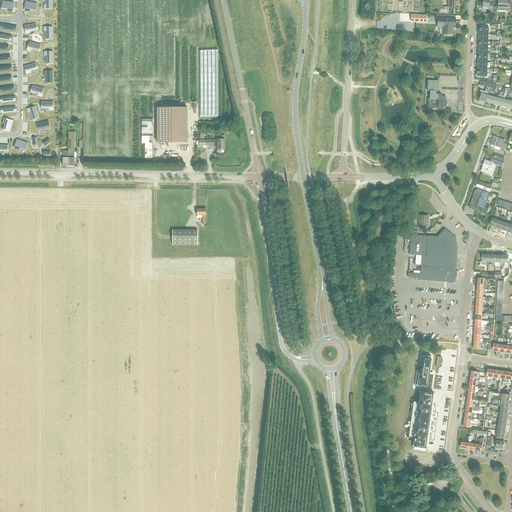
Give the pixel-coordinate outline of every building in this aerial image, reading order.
[(43,5),(43,9),(52,9),(51,0),(45,0),(46,5),(43,5)] [(492,12),(492,3),(489,3),(488,0),(481,0),(482,7),(488,7),(488,12),(492,12)] [(510,11),(510,3),(507,3),(506,0),(497,0),(498,7),(506,7),(506,11),(510,11)] [(2,1),(1,8),(7,8),(6,11),(13,12),(14,3),(2,1)] [(25,1),(23,10),(30,11),(30,9),(36,10),(37,3),(25,1)] [(455,27),(455,19),(437,18),(437,28),(443,28),(442,34),(451,35),(451,27),(455,27)] [(36,24),(24,26),(25,34),(29,33),(29,31),(37,30),(36,24)] [(52,27),(43,27),(44,31),(46,31),(46,39),(52,39),(52,27)] [(29,42),(26,50),(30,51),(31,49),(38,51),(40,45),(29,42)] [(52,51),(44,51),(44,55),(46,55),(46,63),(52,63),(52,51)] [(35,63),(24,66),(26,74),(30,73),(29,71),(37,69),(35,63)] [(486,76),(486,69),(477,69),(476,76),(477,76),(477,77),(480,77),(480,76),(486,76)] [(52,71),(44,71),(44,75),(46,75),(47,83),(53,83),(52,71)] [(428,99),(427,108),(441,108),(443,108),(444,107),(446,106),(446,104),(447,102),(446,101),(445,99),(446,98),(444,96),(443,97),(438,91),(438,81),(427,80),(427,91),(430,91),(429,99),(428,99)] [(489,87),(490,83),(486,82),(480,82),(480,85),(484,85),(486,86),(485,92),(480,90),(479,94),(480,94),(479,101),(486,102),(487,98),(487,96),(488,92),(489,87)] [(32,85),(30,91),(38,93),(37,95),(41,97),(43,89),(32,85)] [(501,95),(499,106),(505,107),(507,101),(504,100),(505,97),(504,97),(506,89),(503,88),(502,92),(501,95)] [(493,100),(492,104),(499,106),(501,95),(502,92),(499,92),(499,95),(497,95),(497,98),(494,97),(493,100)] [(494,97),(487,96),(487,98),(486,102),(492,104),(493,100),(494,97)] [(53,102),(41,102),(41,108),(49,108),(49,110),(53,110),(53,102)] [(35,106),(27,109),(28,112),(30,112),(32,120),(38,118),(35,106)] [(187,143),(187,108),(157,108),(157,143),(187,143)] [(4,118),(2,124),(5,125),(3,130),(9,132),(13,121),(4,118)] [(48,121),(37,124),(38,130),(46,128),(46,130),(50,129),(48,121)] [(207,140),(199,140),(199,146),(207,146),(214,146),(214,145),(217,145),(217,149),(224,150),(224,145),(225,145),(225,142),(224,142),(224,136),(221,135),(221,139),(217,139),(217,140),(214,140),(207,140)] [(504,152),(507,145),(503,144),(504,141),(498,138),(494,136),(491,145),(495,146),(501,148),(500,151),(504,152)] [(16,139),(13,148),(19,150),(20,147),(25,149),(28,143),(16,139)] [(503,163),(500,162),(492,159),(491,162),(485,160),(481,172),(490,175),(494,164),(499,165),(502,167),(503,163)] [(475,191),(474,195),(469,208),(487,214),(489,209),(485,208),(490,193),(479,189),(475,191)] [(206,224),(206,209),(197,209),(197,216),(202,216),(202,224),(206,224)] [(428,227),(429,216),(419,215),(418,226),(428,227)] [(496,228),(499,220),(493,218),(490,225),(496,228)] [(505,222),(499,220),(496,228),(502,230),(505,222)] [(505,222),(502,230),(508,232),(510,224),(505,222)] [(408,273),(408,277),(453,281),(456,238),(445,229),(437,237),(427,236),(417,235),(417,231),(411,230),(411,235),(409,255),(421,256),(420,274),(408,273)] [(198,230),(172,230),(172,245),(198,246),(198,230)] [(475,320),(475,327),(488,328),(488,326),(484,326),(484,321),(482,320),(475,320)] [(429,374),(429,372),(431,357),(423,355),(421,371),(417,370),(414,386),(431,388),(433,374),(429,374)] [(407,437),(413,438),(415,438),(414,447),(425,449),(427,438),(428,438),(431,439),(436,405),(433,405),(431,405),(433,393),(421,392),(420,401),(418,401),(412,400),(407,437)] [(474,399),(467,398),(466,406),(479,408),(479,406),(476,405),(476,404),(473,404),(474,399)] [(471,419),(471,416),(472,414),(465,413),(464,420),(477,422),(477,421),(478,420),(478,419),(474,419),(471,419)] [(477,422),(464,420),(463,427),(470,428),(470,423),(473,423),(473,424),(477,424),(477,422)] [(475,444),(474,450),(481,451),(483,442),(485,442),(486,436),(484,436),(483,438),(480,438),(479,444),(475,444)] [(504,441),(504,438),(497,437),(496,437),(496,440),(497,440),(496,448),(503,449),(504,441)]
